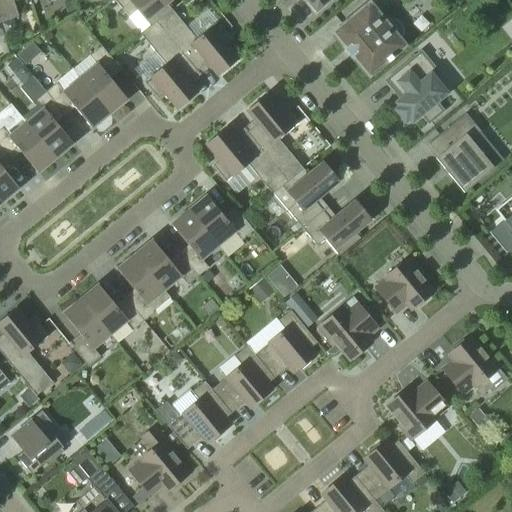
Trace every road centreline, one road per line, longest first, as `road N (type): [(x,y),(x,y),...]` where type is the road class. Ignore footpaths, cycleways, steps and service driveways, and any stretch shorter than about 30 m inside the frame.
road 1 (residential): [(478,291),(285,55)]
road 2 (residential): [(13,272),(32,285),(52,283),(180,180),(176,140)]
road 3 (residential): [(13,272),(13,234),(127,137),(155,130),(176,140)]
road 4 (residential): [(348,399),(329,377),(216,469),(238,496)]
road 5 (residential): [(261,511),(370,424),(348,399)]
road 6 (residential): [(478,291),(348,399)]
road 7 (residential): [(176,140),(285,55)]
